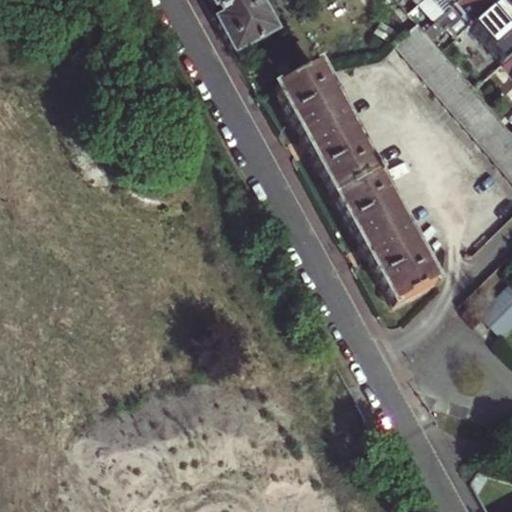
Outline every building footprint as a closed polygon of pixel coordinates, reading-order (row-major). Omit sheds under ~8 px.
[(209,0),(218,15),(230,39),(274,16),(265,0),(209,0)] [(419,19),(441,0),(403,0),(413,12),(419,19)] [(452,24),(464,15),(481,0),(453,0),(456,3),(443,14),(452,24)] [(511,10),(503,0),(481,0),(464,15),(496,53),(511,40),(511,10)] [(511,131),(419,19),(413,12),(389,32),(511,182),(511,131)] [(511,40),(496,53),(511,71),(511,40)] [(369,156),(313,52),(271,73),(298,125),(364,253),(386,295),(431,271),(374,165),(376,164),(371,155),(369,156)] [(511,316),(511,282),(508,278),(476,309),(497,331),(511,316)] [(0,511),(126,511),(66,412),(0,452),(0,511)]
